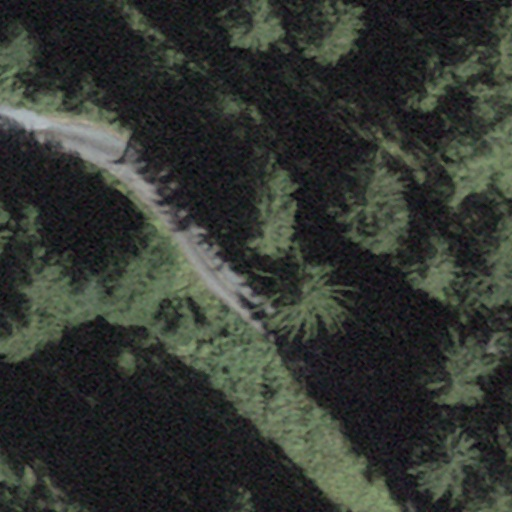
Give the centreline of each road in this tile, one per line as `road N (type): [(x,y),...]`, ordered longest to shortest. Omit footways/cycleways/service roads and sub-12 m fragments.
road 1 (track): [(429,511),(405,459),(360,402),(222,274),(151,182),(103,145),(0,125)]
road 2 (track): [(0,348),(62,511)]
